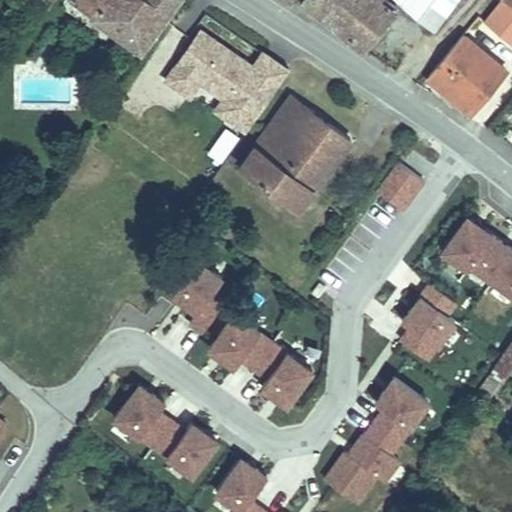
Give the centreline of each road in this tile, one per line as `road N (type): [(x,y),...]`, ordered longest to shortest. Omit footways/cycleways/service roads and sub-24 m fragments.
road 1 (residential): [(462,153),(360,283),(336,392),(310,431),(295,440),(275,437),(135,344),(118,347),(0,511)]
road 2 (residential): [(236,0),(462,153)]
